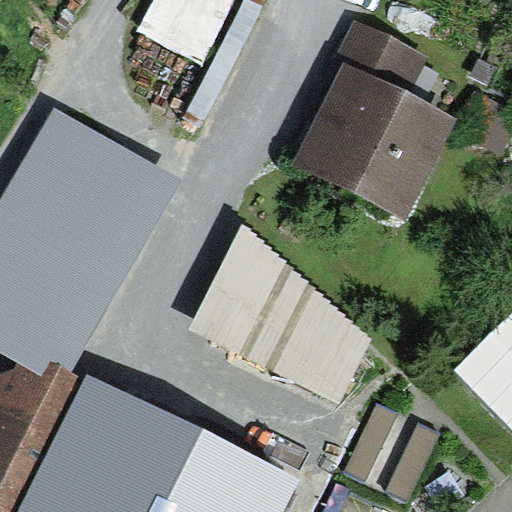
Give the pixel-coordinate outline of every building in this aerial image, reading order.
[(233,0),(156,0),(140,31),(200,63),(233,0)] [(323,118),(299,170),(406,221),(451,126),(410,106),(432,61),(358,27),(326,93),(305,83),(295,104),(323,118)] [(511,134),(511,107),(482,93),(462,133),(503,153),(511,134)] [(55,114),(0,209),(0,353),(23,366),(48,381),(53,371),(72,382),(184,186),(55,114)] [(371,339),(241,227),(191,330),(341,402),(371,339)] [(511,314),(455,368),(511,425),(511,314)] [(0,511),(274,511),(290,480),(72,382),(53,371),(48,381),(23,366),(0,377),(0,511)] [(364,482),(396,414),(376,405),(344,473),(364,482)] [(416,422),(385,491),(408,501),(439,432),(416,422)]
